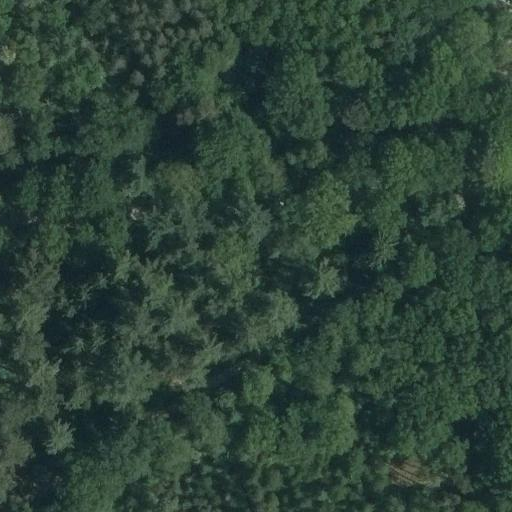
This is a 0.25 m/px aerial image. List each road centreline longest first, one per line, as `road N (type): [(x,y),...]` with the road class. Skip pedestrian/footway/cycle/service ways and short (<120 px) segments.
road 1 (track): [(511,209),(313,315),(6,511)]
road 2 (track): [(0,220),(511,181)]
